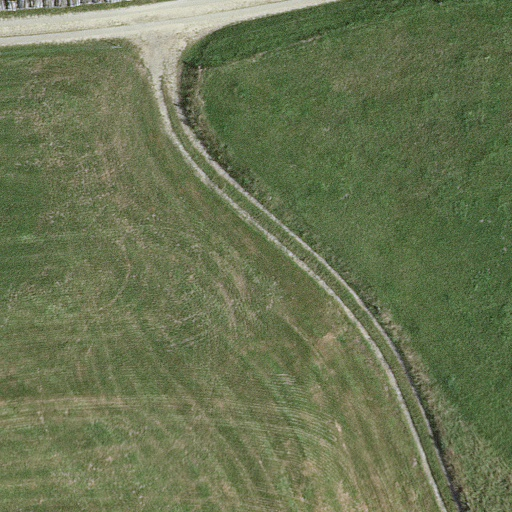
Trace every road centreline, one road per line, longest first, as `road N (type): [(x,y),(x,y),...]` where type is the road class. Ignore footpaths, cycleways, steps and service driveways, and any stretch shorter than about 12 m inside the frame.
road 1 (track): [(153,19),(172,101),(202,161),(301,246),(361,312),(407,393),(455,511)]
road 2 (unclassified): [(276,0),(0,33)]
